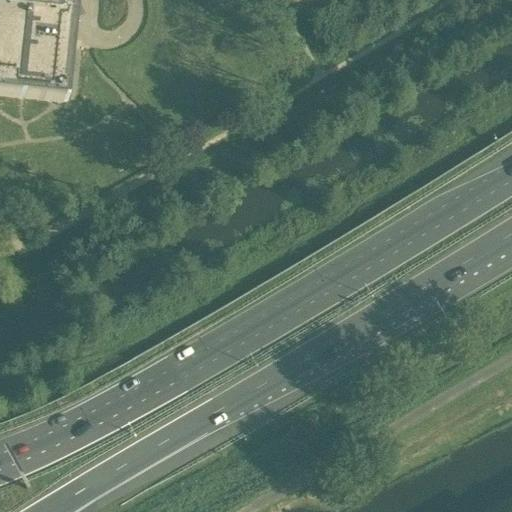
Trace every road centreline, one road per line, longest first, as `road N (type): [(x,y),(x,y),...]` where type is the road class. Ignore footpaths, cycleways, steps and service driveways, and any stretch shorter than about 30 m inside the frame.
road 1 (motorway): [(511,180),(147,395),(0,462)]
road 2 (motorway): [(46,511),(511,233)]
